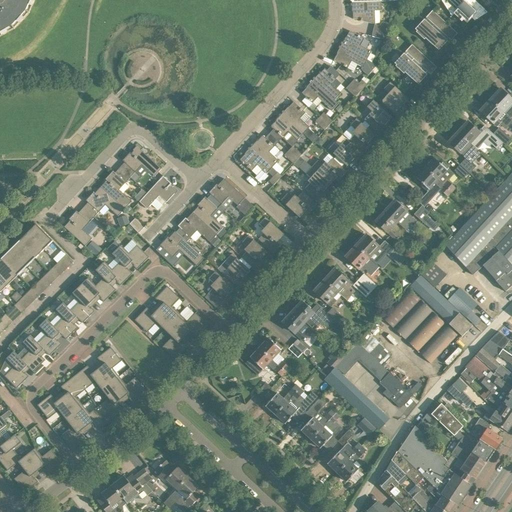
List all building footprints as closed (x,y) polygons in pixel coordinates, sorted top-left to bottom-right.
[(0,0),(0,37),(15,29),(29,14),(30,13),(35,0),(0,0)] [(451,17),(453,15),(461,22),(463,21),(466,24),(471,18),(474,21),(484,10),(476,3),(472,0),(441,0),(441,1),(451,17)] [(381,11),(381,2),(352,3),(352,12),(353,12),(353,20),(360,19),(360,21),(375,25),(374,11),(381,11)] [(450,41),(457,34),(432,11),(421,23),(423,25),(416,33),(424,40),(427,37),(438,48),(439,46),(441,48),(448,39),(450,41)] [(373,31),(386,35),(391,25),(381,23),(380,27),(374,25),(373,31)] [(386,35),(373,31),(372,37),(376,38),(382,40),(384,40),(386,35)] [(345,38),(341,46),(371,63),(375,57),(370,54),(371,53),(365,49),(369,42),(364,39),(350,32),(346,38),(345,38)] [(437,68),(411,45),(400,57),(402,59),(395,67),(404,74),(406,71),(418,82),(419,80),(421,82),(428,73),(430,75),(437,68)] [(337,54),(333,61),(348,69),(353,72),(357,65),(362,68),(361,70),(367,76),(371,71),(376,66),(371,63),(341,46),(337,54)] [(313,81),(334,101),(340,94),(331,86),(336,80),(325,69),(319,75),(319,74),(313,81)] [(354,80),(350,84),(359,93),(366,85),(361,81),(358,84),(354,80)] [(338,105),(334,101),(313,81),(306,88),(307,88),(302,94),(312,104),(318,98),(332,111),(338,105)] [(388,94),(381,103),(397,118),(404,110),(401,107),(408,100),(390,83),(383,90),(388,94)] [(359,93),(350,84),(346,89),(355,97),(359,93)] [(510,119),(511,117),(511,99),(501,89),(490,100),(510,119)] [(511,120),(510,119),(490,100),(480,112),(497,128),(499,125),(505,130),(511,122),(511,120)] [(372,112),(364,121),(380,136),(387,128),(384,126),(392,118),(373,101),(367,108),(372,112)] [(317,137),(308,129),(309,128),(305,124),(310,118),(294,102),(288,108),(282,114),(303,134),(306,137),(312,143),(317,137)] [(319,118),(328,126),(332,122),(323,113),(319,118)] [(276,121),(271,127),(273,130),(282,137),(282,138),(286,142),(292,136),(297,141),(300,137),(303,134),(282,114),(275,121),(276,121)] [(328,126),(319,118),(315,123),(324,131),(328,126)] [(375,136),(356,119),(350,126),(355,130),(352,133),(354,135),(349,141),(363,154),(370,146),(368,144),(375,136)] [(484,127),(479,132),(468,122),(458,132),(477,150),(484,143),(489,148),(491,145),(495,149),(501,143),(492,134),(489,131),(484,127)] [(510,139),(498,128),(492,134),(501,143),(502,144),(503,144),(505,145),(510,139)] [(467,161),(477,150),(458,132),(448,143),(461,155),(464,157),(463,157),(465,159),(460,165),(469,174),(475,168),(471,165),(467,161)] [(257,141),(251,148),(272,168),(278,161),(274,157),(279,151),(274,147),(263,136),(257,141)] [(363,154),(349,141),(347,139),(339,147),(335,143),(328,150),(347,167),(354,159),(356,162),(363,154)] [(288,152),(297,160),(300,157),(301,155),(292,147),(288,152)] [(121,170),(130,178),(142,166),(154,177),(161,169),(137,148),(131,154),(130,153),(122,161),(126,164),(121,170)] [(245,155),(240,161),(252,171),(256,176),(261,170),(266,174),(268,172),(273,177),(277,173),(272,168),(251,148),(245,154),(245,155)] [(297,160),(288,152),(284,156),(293,164),(297,160)] [(297,160),(293,164),(298,169),(304,161),(300,157),(297,160)] [(428,162),(423,167),(452,193),(455,189),(447,181),(454,175),(448,169),(449,169),(443,163),(441,165),(434,158),(429,163),(428,162)] [(317,161),(311,168),(330,185),(337,177),(340,180),(347,172),(333,159),(327,164),(325,162),(322,165),(317,161)] [(459,166),(454,172),(463,180),(468,174),(459,166)] [(421,173),(416,178),(422,184),(421,186),(427,192),(424,195),(430,201),(440,190),(447,197),(452,193),(423,167),(419,171),(421,173)] [(330,185),(311,168),(305,174),(310,179),(307,182),(310,184),(304,190),(319,203),(326,195),(323,192),(330,185)] [(130,178),(121,170),(116,175),(113,172),(105,180),(106,181),(100,188),(124,210),(131,202),(119,190),(130,178)] [(282,177),(277,173),(273,177),(269,182),(273,186),(282,177)] [(511,173),(470,219),(511,265),(511,173)] [(141,200),(139,202),(147,210),(151,205),(158,210),(165,202),(166,203),(176,192),(170,185),(171,184),(163,177),(147,194),(143,198),(141,200)] [(209,193),(212,196),(222,205),(229,197),(238,206),(245,199),(224,179),(218,186),(216,185),(209,193)] [(84,210),(93,218),(105,205),(117,217),(124,210),(100,188),(95,194),(93,193),(86,201),(89,204),(84,210)] [(316,205),(302,192),(297,198),(294,196),(292,199),(287,194),(281,201),(299,218),(306,210),(309,213),(316,205)] [(192,213),(216,235),(223,228),(211,216),(222,205),(212,196),(208,201),(205,197),(197,205),(198,207),(192,213)] [(423,208),(428,203),(422,198),(417,202),(421,206),(423,208)] [(241,211),(246,216),(254,207),(249,203),(245,199),(238,206),(236,207),(241,211)] [(395,201),(385,212),(396,222),(405,230),(412,223),(415,220),(395,201)] [(413,215),(421,222),(426,216),(429,213),(423,208),(421,206),(413,215)] [(82,230),(93,218),(84,210),(80,215),(76,211),(69,220),(70,221),(64,228),(84,246),(91,239),(82,230)] [(385,212),(375,222),(387,233),(395,241),(400,236),(396,232),(394,233),(390,229),(396,222),(385,212)] [(177,234),(186,243),(197,231),(209,243),(216,235),(192,213),(186,220),(185,218),(177,227),(181,230),(177,234)] [(129,224),(126,216),(117,220),(121,228),(129,224)] [(265,218),(259,224),(264,229),(261,232),(263,234),(258,240),(272,253),(279,245),(277,242),(284,235),(265,218)] [(143,228),(135,219),(129,225),(138,234),(143,228)] [(511,265),(470,219),(445,246),(472,275),(483,266),(496,281),(505,292),(511,286),(511,265)] [(53,241),(36,225),(28,233),(44,250),(53,241)] [(227,232),(223,228),(217,234),(221,238),(225,234),(227,232)] [(203,259),(199,254),(186,243),(177,234),(175,232),(168,239),(167,238),(160,246),(163,249),(159,253),(168,262),(179,250),(191,262),(196,266),(203,259)] [(28,233),(27,234),(19,242),(35,259),(44,250),(28,233)] [(366,235),(356,246),(377,266),(384,258),(387,255),(379,247),(366,235)] [(267,253),(248,236),(242,243),(247,247),(244,250),(246,252),(241,258),(255,271),(263,263),(260,261),(267,253)] [(217,238),(212,244),(215,247),(221,241),(217,238)] [(107,249),(112,254),(120,262),(126,268),(131,263),(134,266),(133,266),(137,270),(149,258),(137,245),(129,254),(121,246),(120,246),(115,241),(107,249)] [(19,242),(18,242),(10,250),(27,267),(35,259),(19,242)] [(92,251),(97,246),(93,242),(88,247),(92,251)] [(356,246),(345,258),(362,273),(365,270),(367,272),(366,273),(370,277),(379,268),(377,266),(356,246)] [(10,250),(10,251),(7,254),(2,259),(18,276),(27,267),(10,250)] [(250,271),(231,254),(225,261),(230,265),(227,268),(230,270),(224,276),(239,289),(246,281),(243,279),(250,271)] [(62,259),(70,266),(73,262),(66,255),(62,259)] [(2,259),(0,260),(0,274),(9,284),(18,276),(2,259)] [(133,274),(126,268),(120,262),(112,270),(104,262),(96,271),(103,279),(109,285),(110,284),(115,279),(117,282),(117,283),(120,286),(133,274)] [(446,276),(431,262),(420,275),(435,288),(446,276)] [(56,280),(60,276),(52,269),(49,272),(56,280)] [(335,269),(324,280),(346,301),(354,292),(349,287),(351,285),(335,269)] [(49,272),(45,276),(52,283),(56,280),(49,272)] [(233,289),(215,272),(208,279),(213,283),(210,286),(213,289),(207,294),(222,307),(229,300),(226,297),(233,289)] [(0,274),(0,291),(1,293),(9,284),(0,274)] [(363,275),(358,280),(371,292),(376,287),(363,275)] [(116,290),(110,284),(109,285),(103,279),(96,286),(88,278),(79,287),(93,301),(98,296),(101,298),(100,299),(104,303),(116,290)] [(324,280),(314,292),(331,308),(336,302),(332,299),(337,293),(341,296),(346,301),(324,280)] [(358,280),(353,286),(366,298),(371,292),(358,280)] [(462,336),(472,326),(429,285),(420,296),(462,336)] [(39,297),(42,293),(35,286),(31,289),(39,297)] [(77,317),(76,317),(83,324),(95,312),(91,308),(91,309),(88,306),(93,301),(79,287),(71,295),(79,303),(71,311),(77,317)] [(163,305),(157,310),(171,323),(180,314),(172,307),(180,299),(167,287),(155,299),(159,302),(160,302),(163,305)] [(447,301),(473,325),(475,326),(479,322),(470,313),(477,306),(459,288),(447,301)] [(28,293),(35,300),(39,297),(31,289),(28,293)] [(382,318),(393,329),(420,300),(408,290),(382,318)] [(405,340),(432,312),(421,301),(394,330),(405,340)] [(302,302),(292,312),(312,330),(313,329),(314,330),(319,324),(321,326),(323,323),(327,326),(333,321),(326,314),(316,305),(311,311),(302,302)] [(22,313),(25,310),(18,303),(14,306),(22,313)] [(77,317),(71,311),(63,303),(62,304),(59,307),(54,312),(62,320),(54,327),(60,333),(60,334),(66,340),(78,328),(75,324),(74,325),(71,322),(76,317),(77,317)] [(14,306),(11,310),(18,317),(22,313),(14,306)] [(171,323),(157,310),(152,315),(150,312),(147,308),(135,321),(147,333),(155,324),(163,332),(171,323)] [(332,308),(326,314),(333,321),(336,324),(342,317),(332,308)] [(312,330),(292,312),(282,323),(295,335),(303,342),(307,338),(313,332),(312,331),(312,330)] [(187,322),(180,314),(171,323),(185,336),(190,331),(193,334),(192,334),(196,338),(208,326),(195,313),(187,322)] [(406,341),(417,352),(444,323),(433,313),(406,341)] [(44,349),(43,350),(50,356),(62,344),(58,341),(55,338),(60,334),(60,333),(54,327),(47,319),(46,320),(42,324),(38,328),(46,336),(38,343),(44,349)] [(171,323),(163,332),(171,339),(163,347),(175,359),(187,347),(183,344),(180,342),(185,336),(171,323)] [(430,365),(457,337),(445,325),(419,353),(430,365)] [(498,332),(490,341),(502,350),(509,340),(498,332)] [(44,349),(38,343),(30,336),(26,340),(21,344),(29,352),(21,360),(27,366),(33,373),(45,360),(42,357),(41,357),(38,355),(43,350),(44,349)] [(289,368),(282,361),(284,359),(278,354),(281,351),(281,350),(282,349),(276,343),(274,344),(268,338),(263,343),(262,342),(258,347),(272,361),(278,366),(285,373),(289,368)] [(297,339),(293,344),(302,353),(306,348),(297,339)] [(490,341),(482,349),(495,360),(498,355),(511,365),(511,356),(502,350),(490,341)] [(357,343),(349,352),(358,361),(363,365),(371,356),(357,343)] [(297,358),(302,353),(293,344),(288,350),(297,358)] [(272,361),(258,347),(253,352),(254,353),(245,364),(257,376),(263,370),(263,371),(267,366),(273,371),(273,370),(281,377),(285,373),(278,366),(272,361)] [(8,357),(14,352),(10,348),(5,354),(8,357)] [(98,369),(110,384),(119,377),(113,368),(122,361),(111,348),(97,358),(101,362),(104,365),(98,369)] [(511,375),(495,360),(482,349),(475,356),(495,373),(503,379),(501,381),(511,388),(511,375)] [(22,371),(27,366),(21,360),(14,352),(8,357),(5,361),(13,368),(4,377),(17,389),(29,377),(25,373),(25,374),(22,371)] [(328,358),(330,360),(327,363),(333,369),(342,359),(334,352),(328,358)] [(349,352),(345,356),(355,365),(358,361),(349,352)] [(345,356),(342,360),(351,369),(355,365),(345,356)] [(371,356),(363,365),(367,369),(376,360),(371,356)] [(473,358),(467,365),(465,368),(481,382),(481,383),(488,391),(499,401),(511,409),(511,395),(493,383),(497,378),(489,373),(490,372),(473,358)] [(342,360),(338,364),(347,373),(351,369),(342,360)] [(376,360),(367,369),(372,373),(380,364),(376,360)] [(338,364),(334,369),(338,372),(339,371),(345,375),(347,373),(338,364)] [(380,364),(372,373),(376,377),(385,369),(380,364)] [(100,392),(110,384),(98,369),(92,374),(90,371),(90,370),(87,366),(74,377),(85,390),(94,383),(100,392)] [(327,376),(324,380),(378,432),(389,420),(343,377),(338,372),(334,369),(332,370),(327,376)] [(389,373),(385,369),(376,377),(381,382),(389,373)] [(466,369),(461,374),(470,384),(476,379),(466,369)] [(389,373),(381,382),(390,390),(386,394),(391,398),(390,399),(400,409),(413,395),(389,373)] [(67,394),(61,398),(73,413),(83,406),(76,397),(85,390),(74,377),(61,387),(64,391),(65,391),(67,394)] [(110,384),(122,399),(127,395),(130,398),(129,398),(132,402),(146,392),(135,378),(126,385),(119,377),(110,384)] [(511,395),(511,388),(501,381),(497,378),(493,383),(511,395)] [(296,381),(294,384),(295,385),(299,389),(300,388),(302,386),(296,381)] [(256,394),(263,399),(272,389),(266,383),(256,394)] [(449,388),(446,391),(458,402),(459,401),(465,394),(454,383),(449,388)] [(122,399),(110,384),(100,392),(107,400),(98,407),(109,421),(122,410),(119,406),(118,407),(116,404),(122,399)] [(295,385),(283,398),(277,393),(265,406),(275,415),(299,389),(295,385)] [(305,401),(300,396),(304,392),(300,388),(299,389),(275,415),(285,425),(292,417),(297,422),(301,419),(306,413),(300,407),(305,401)] [(511,409),(499,401),(488,391),(485,394),(483,393),(480,396),(484,400),(486,399),(498,407),(496,409),(501,412),(501,413),(509,419),(508,421),(511,423),(511,409)] [(305,401),(300,407),(306,413),(320,398),(314,392),(305,401)] [(64,421),(73,413),(61,398),(56,403),(53,400),(54,399),(51,395),(37,406),(48,419),(57,412),(64,421)] [(301,431),(310,440),(336,413),(332,409),(318,423),(313,418),(326,404),(320,398),(306,413),(301,419),(307,424),(301,431)] [(475,438),(472,443),(463,437),(458,432),(463,427),(441,404),(431,415),(437,421),(459,442),(472,454),(486,463),(494,450),(475,438),(473,436),(473,437),(475,438)] [(73,413),(85,428),(91,424),(93,427),(92,427),(96,431),(109,421),(98,407),(89,414),(83,406),(73,413)] [(495,412),(489,420),(507,432),(511,424),(511,423),(508,421),(509,419),(501,413),(501,412),(496,409),(495,412)] [(8,411),(1,417),(4,420),(11,414),(8,411)] [(433,426),(437,421),(431,415),(428,412),(424,418),(433,426)] [(73,413),(64,421),(70,429),(61,436),(72,450),(86,439),(82,435),(82,436),(79,433),(85,428),(73,413)] [(336,413),(310,440),(320,449),(323,446),(329,451),(338,442),(332,437),(338,430),(333,424),(340,417),(336,413)] [(0,447),(0,446),(6,442),(0,433),(0,432),(8,426),(4,420),(1,417),(0,417),(0,447)] [(479,428),(473,436),(475,438),(494,450),(496,448),(498,448),(500,446),(499,443),(500,441),(500,438),(489,430),(490,428),(488,427),(489,425),(479,418),(475,425),(479,428)] [(416,428),(426,438),(432,433),(422,423),(416,428)] [(442,496),(457,506),(471,485),(449,471),(442,467),(447,461),(426,438),(416,428),(415,426),(400,446),(397,451),(424,478),(430,484),(442,496)] [(349,431),(338,442),(343,447),(354,436),(349,431)] [(15,435),(6,442),(0,446),(0,447),(5,453),(2,455),(1,455),(0,455),(0,461),(8,471),(17,464),(18,463),(18,462),(21,460),(14,451),(23,445),(15,435)] [(459,442),(451,455),(457,459),(449,471),(471,485),(486,463),(472,454),(459,442)] [(354,456),(362,448),(358,444),(350,452),(354,456)] [(353,465),(358,459),(366,452),(362,448),(354,456),(351,458),(337,473),(346,483),(358,470),(353,465)] [(26,456),(38,471),(43,467),(46,470),(45,470),(48,474),(62,464),(51,450),(42,457),(35,449),(26,456)] [(391,461),(405,475),(416,486),(424,478),(397,451),(391,461)] [(347,455),(345,457),(340,452),(327,464),(337,473),(351,458),(347,455)] [(26,456),(21,460),(18,462),(18,463),(17,464),(23,472),(14,479),(25,493),(38,482),(35,478),(34,479),(32,476),(38,471),(26,456)] [(176,489),(188,477),(178,467),(175,469),(166,460),(154,473),(164,482),(166,480),(176,489)] [(391,461),(386,471),(385,471),(397,483),(405,475),(391,461)] [(144,469),(139,473),(147,482),(146,483),(154,491),(157,487),(150,480),(152,479),(144,469)] [(424,511),(408,495),(397,483),(385,471),(376,483),(384,491),(395,502),(403,511),(424,511)] [(113,485),(123,498),(127,503),(133,499),(142,500),(152,492),(154,491),(146,483),(147,482),(139,473),(134,477),(136,480),(130,484),(124,476),(113,485)] [(192,494),(199,487),(188,477),(176,489),(174,492),(167,500),(165,502),(164,503),(168,508),(169,509),(175,503),(185,511),(191,507),(198,499),(192,494)] [(444,511),(453,511),(457,506),(442,496),(430,484),(425,489),(438,502),(435,505),(444,511)] [(101,494),(103,496),(96,501),(101,506),(105,511),(123,511),(122,507),(127,503),(123,498),(113,485),(101,494)] [(424,511),(444,511),(435,505),(435,506),(416,486),(408,495),(424,511)] [(378,502),(368,511),(403,511),(395,502),(387,509),(386,507),(383,509),(378,502)]
